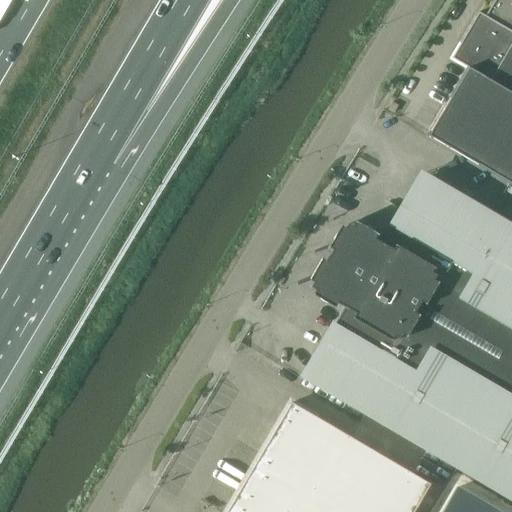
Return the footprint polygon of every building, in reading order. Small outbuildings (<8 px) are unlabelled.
[(468,67),(427,135),(511,185),(511,0),(494,0),(485,16),(478,12),(451,58),(468,67)] [(305,377),(511,497),(511,227),(423,175),(383,242),(374,237),(377,232),(356,220),(353,225),(348,222),(345,226),(341,224),(329,247),(332,249),(326,260),(321,257),(309,278),(315,281),(312,286),(315,288),(313,292),(335,306),(338,302),(346,306),(305,377)] [(291,403),(274,432),(330,465),(347,436),(291,403)] [(313,494),(330,465),(274,432),(257,461),(313,494)] [(313,494),(334,506),(368,448),(347,436),(330,465),(313,494)] [(368,448),(334,506),(343,511),(358,511),(389,460),(368,448)] [(385,511),(409,472),(389,460),(358,511),(385,511)] [(343,511),(334,506),(313,494),(257,461),(226,511),(343,511)] [(413,511),(430,484),(409,472),(385,511),(413,511)] [(470,511),(446,498),(438,511),(470,511)]
